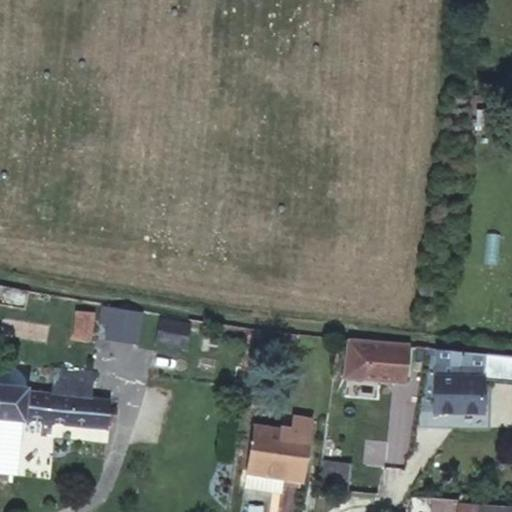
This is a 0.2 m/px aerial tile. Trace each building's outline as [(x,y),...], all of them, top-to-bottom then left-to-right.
[(158,318),(155,344),(188,348),(191,322),(158,318)] [(405,346),(328,335),(324,366),(401,375),(405,346)] [(484,371),(485,354),(429,348),(426,379),(482,385),(484,371)] [(511,356),(505,356),(485,354),(484,371),(511,371),(511,356)] [(0,373),(0,403),(112,410),(114,381),(0,373)] [(377,398),(379,382),(343,379),(342,396),(377,398)] [(426,379),(424,411),(478,416),(482,385),(426,379)] [(241,468),(267,472),(272,425),(275,401),(267,400),(269,389),(251,387),(241,468)] [(272,425),(267,472),(282,472),(281,479),(297,482),(304,430),(272,425)] [(342,465),(315,462),(312,488),(338,491),(342,465)]
